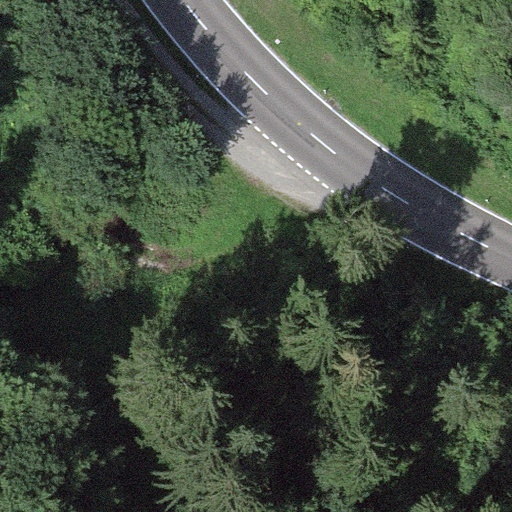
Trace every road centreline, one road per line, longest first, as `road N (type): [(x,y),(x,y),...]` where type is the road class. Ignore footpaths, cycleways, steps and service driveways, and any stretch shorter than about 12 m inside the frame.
road 1 (tertiary): [(511,258),(418,210),(305,128),(185,0)]
road 2 (track): [(117,0),(168,67),(251,151),(314,185),(418,210)]
